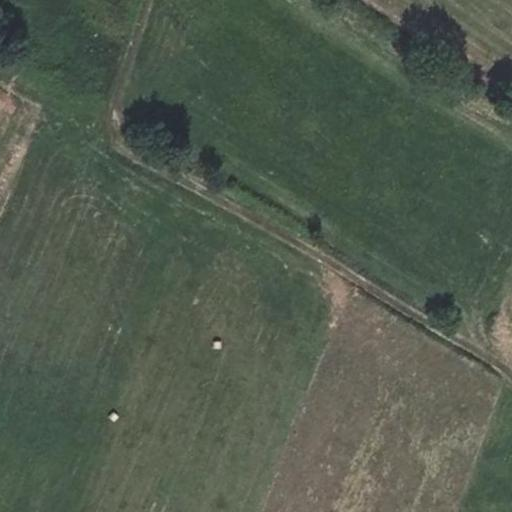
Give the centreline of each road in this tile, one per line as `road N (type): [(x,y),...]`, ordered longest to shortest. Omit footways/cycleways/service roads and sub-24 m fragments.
road 1 (track): [(511,375),(103,132)]
road 2 (track): [(103,132),(146,0)]
road 3 (track): [(0,65),(103,132)]
